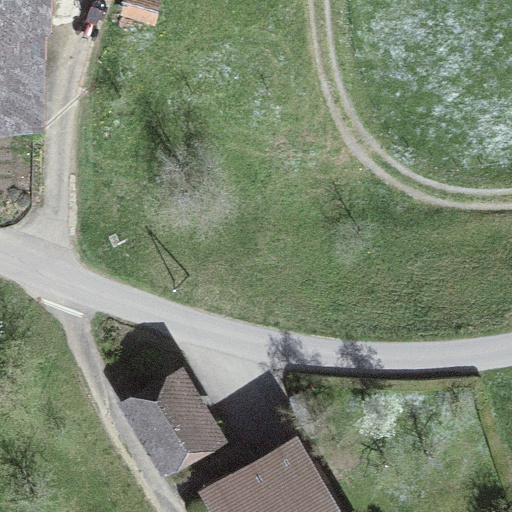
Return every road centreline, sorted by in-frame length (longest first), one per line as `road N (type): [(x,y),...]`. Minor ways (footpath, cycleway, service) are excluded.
road 1 (track): [(94,0),(73,67),(60,281),(110,411),(174,511)]
road 2 (unclassified): [(511,349),(361,361),(254,343),(0,257)]
road 3 (track): [(511,197),(440,194),(366,148),(343,104),(321,0)]
